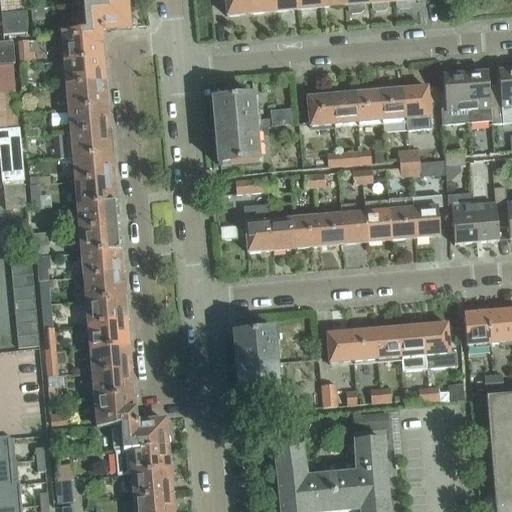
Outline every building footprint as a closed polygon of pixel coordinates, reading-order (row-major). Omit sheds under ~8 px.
[(251,16),(249,0),(224,0),(226,18),(251,16)] [(274,14),(273,0),(249,0),(251,16),(274,14)] [(297,0),(273,0),(274,14),(299,12),(297,0)] [(297,0),(299,12),(323,10),(322,0),(297,0)] [(347,7),(346,0),(322,0),(323,10),(347,7)] [(371,5),(370,0),(346,0),(347,7),(348,7),(348,13),(351,16),(361,15),(364,11),(364,6),(371,5)] [(394,0),(370,0),(371,5),(372,11),(375,13),(385,13),(388,9),(387,4),(395,3),(394,0)] [(394,0),(395,3),(396,9),(399,11),(409,10),(412,7),(411,2),(419,1),(419,0),(394,0)] [(22,12),(21,1),(1,3),(2,14),(22,12)] [(130,8),(127,6),(127,3),(89,6),(89,5),(83,6),(85,32),(85,34),(102,32),(129,30),(128,18),(131,15),(130,8)] [(26,34),(24,12),(22,12),(2,14),(4,36),(10,35),(26,34)] [(104,58),(102,32),(85,34),(85,32),(61,34),(64,65),(102,62),(102,60),(104,58)] [(29,66),(27,42),(18,43),(20,67),(29,66)] [(0,66),(13,66),(12,55),(11,45),(0,45),(0,66)] [(105,73),(105,65),(102,64),(102,62),(64,65),(66,89),(104,86),(103,75),(105,73)] [(0,77),(14,76),(13,66),(0,66),(0,77)] [(511,71),(498,73),(499,86),(488,86),(491,115),(502,114),(502,125),(504,126),(511,125),(511,71)] [(491,115),(488,86),(487,74),(465,76),(469,125),(491,123),(492,123),(491,115)] [(0,88),(15,87),(14,76),(0,77),(0,88)] [(469,125),(465,76),(443,77),(446,110),(441,111),(443,127),(469,125)] [(247,81),(222,83),(223,98),(249,96),(247,81)] [(34,83),(21,84),(22,92),(35,91),(34,83)] [(105,96),(104,86),(66,89),(68,113),(107,109),(106,107),(108,105),(108,98),(105,96)] [(0,98),(16,97),(15,87),(0,88),(0,98)] [(427,89),(403,91),(405,121),(406,121),(407,133),(431,131),(427,89)] [(405,121),(403,91),(379,93),(382,123),(405,121)] [(382,123),(379,93),(355,95),(358,126),(382,123)] [(358,126),(355,95),(331,97),(334,128),(358,126)] [(0,109),(17,108),(16,97),(0,98),(0,109)] [(334,128),(331,97),(306,99),(309,130),(334,128)] [(252,98),(213,101),(215,134),(255,131),(252,98)] [(0,120),(17,119),(17,108),(0,109),(0,120)] [(110,121),(109,113),(107,111),(107,109),(68,113),(70,137),(108,133),(107,123),(110,121)] [(502,114),(491,115),(492,123),(491,123),(491,126),(502,125),(502,114)] [(268,118),(260,119),(260,127),(269,126),(268,118)] [(0,130),(18,129),(17,119),(0,120),(0,130)] [(18,129),(0,130),(0,160),(2,184),(23,182),(18,129)] [(37,131),(26,132),(26,140),(37,139),(37,131)] [(258,163),(255,131),(215,134),(218,167),(258,163)] [(109,144),(108,133),(70,137),(58,138),(60,160),(73,159),(73,161),(111,158),(110,156),(113,153),(112,146),(109,144)] [(418,152),(408,153),(410,165),(419,165),(418,152)] [(370,153),(360,154),(361,166),(371,166),(370,153)] [(410,165),(408,153),(398,153),(399,166),(410,165)] [(444,155),(445,163),(465,161),(464,153),(444,155)] [(361,166),(360,154),(336,156),(338,169),(361,166)] [(338,169),(336,156),(327,157),(328,169),(338,169)] [(111,159),(111,158),(73,161),(75,185),(113,182),(112,171),(114,169),(113,162),(111,159)] [(465,168),(465,164),(465,161),(445,163),(445,170),(465,168)] [(411,178),(410,165),(399,166),(400,170),(400,179),(411,178)] [(420,177),(419,165),(410,165),(411,178),(420,177)] [(373,185),(372,172),(362,173),(363,185),(373,185)] [(363,185),(362,173),(352,174),(353,186),(363,185)] [(325,189),(324,176),(314,177),(315,190),(325,189)] [(315,190),(314,177),(304,178),(304,191),(315,190)] [(50,178),(30,180),(30,188),(42,187),(50,186),(50,178)] [(267,194),(266,181),(235,184),(236,197),(267,194)] [(114,192),(113,182),(75,185),(77,209),(115,205),(115,203),(117,201),(116,194),(114,192)] [(26,209),(25,186),(3,188),(5,211),(26,209)] [(40,187),(30,188),(32,211),(32,213),(41,212),(40,187)] [(505,189),(494,190),(495,202),(506,201),(505,189)] [(477,245),(473,208),(472,196),(447,198),(449,216),(452,215),(455,246),(477,245)] [(441,197),(413,200),(416,240),(441,238),(438,209),(442,209),(441,197)] [(416,240),(413,200),(389,202),(390,212),(392,242),(416,240)] [(511,241),(511,204),(507,205),(506,201),(495,202),(496,206),(498,230),(509,229),(510,242),(511,241)] [(115,208),(115,205),(77,209),(79,233),(117,229),(116,219),(118,217),(117,210),(115,208)] [(368,244),(366,214),(356,215),(355,206),(340,207),(341,216),(342,216),(344,246),(368,244)] [(496,206),(473,208),(477,245),(499,243),(498,230),(496,206)] [(269,207),(244,209),(248,255),(273,253),(270,222),(269,207)] [(392,242),(390,212),(366,214),(368,244),(392,242)] [(342,216),(341,216),(318,218),(320,248),(344,246),(342,216)] [(320,248),(318,218),(294,220),(297,251),(320,248)] [(297,251),(294,220),(270,222),(273,253),(297,251)] [(118,240),(117,229),(79,233),(81,257),(119,253),(119,251),(121,249),(120,242),(118,240)] [(45,235),(33,236),(35,258),(47,257),(45,235)] [(120,256),(119,253),(81,257),(83,281),(122,277),(121,267),(122,265),(122,257),(120,256)] [(47,259),(37,260),(39,285),(49,284),(47,259)] [(10,267),(11,279),(32,277),(31,265),(10,267)] [(32,277),(11,279),(12,290),(33,289),(32,277)] [(122,288),(122,277),(83,281),(85,304),(123,301),(123,299),(125,297),(124,289),(122,288)] [(51,307),(49,284),(39,285),(41,308),(51,307)] [(12,290),(14,302),(34,300),(33,289),(12,290)] [(14,302),(15,314),(35,312),(34,300),(14,302)] [(123,303),(123,301),(85,304),(88,329),(125,325),(124,315),(126,313),(126,305),(123,303)] [(54,332),(51,307),(41,308),(43,333),(54,332)] [(15,314),(16,326),(36,324),(35,312),(15,314)] [(511,343),(511,326),(511,313),(487,315),(490,346),(511,343)] [(490,346),(487,315),(463,317),(466,348),(490,346)] [(16,326),(17,338),(38,336),(36,324),(16,326)] [(126,336),(125,325),(88,329),(90,352),(127,349),(127,347),(129,345),(129,338),(126,336)] [(448,326),(423,328),(426,358),(450,356),(448,326)] [(426,358),(423,328),(399,330),(402,360),(426,358)] [(402,360),(399,330),(375,332),(378,362),(402,360)] [(56,355),(54,332),(43,333),(45,356),(56,355)] [(274,332),(233,336),(236,368),(277,365),(274,332)] [(378,362),(375,332),(351,334),(354,364),(378,362)] [(354,364),(351,334),(327,336),(329,366),(354,364)] [(17,340),(18,352),(40,350),(39,338),(17,340)] [(128,351),(127,349),(90,352),(92,376),(130,373),(129,363),(131,361),(130,353),(128,351)] [(58,379),(56,355),(45,356),(47,380),(58,379)] [(280,397),(277,365),(236,368),(239,401),(280,397)] [(131,383),(130,373),(92,376),(94,400),(132,397),(132,395),(134,393),(133,385),(131,383)] [(502,376),(493,377),(494,393),(503,392),(502,376)] [(494,393),(493,377),(484,378),(485,394),(494,393)] [(335,387),(321,388),(322,399),(323,410),(337,408),(335,387)] [(57,388),(49,389),(48,389),(49,402),(59,401),(57,388)] [(438,389),(428,390),(429,404),(439,403),(438,389)] [(429,404),(428,390),(418,392),(419,405),(429,404)] [(462,390),(446,392),(447,401),(463,400),(462,390)] [(381,405),(380,391),(370,392),(371,406),(381,405)] [(390,391),(380,391),(381,405),(391,404),(390,391)] [(357,407),(356,393),(346,395),(347,408),(357,407)] [(511,511),(511,396),(486,399),(495,511),(511,511)] [(137,425),(136,419),(134,401),(132,399),(132,397),(94,400),(97,429),(120,427),(137,425)] [(68,426),(66,415),(51,417),(52,428),(68,426)] [(165,435),(164,422),(137,425),(120,427),(121,432),(112,433),(114,453),(116,453),(166,448),(168,444),(168,436),(165,435)] [(61,446),(60,433),(60,432),(52,433),(53,447),(61,446)] [(0,465),(15,464),(15,463),(13,441),(0,441),(0,465)] [(292,450),(274,452),(277,482),(280,511),(390,511),(390,505),(387,476),(384,441),(355,443),(353,443),(354,464),(326,467),(326,476),(308,478),(304,449),(292,450)] [(167,459),(166,448),(116,453),(118,477),(130,476),(169,473),(168,466),(170,464),(170,461),(167,459)] [(43,449),(35,450),(36,462),(44,462),(43,449)] [(44,462),(36,462),(37,475),(46,474),(44,462)] [(15,464),(0,465),(0,488),(19,487),(16,463),(15,463),(15,464)] [(72,466),(55,468),(57,483),(74,482),(72,466)] [(169,475),(169,473),(130,476),(132,500),(171,497),(170,486),(172,484),(171,476),(169,475)] [(19,487),(0,488),(0,511),(21,510),(19,487)] [(417,504),(434,502),(433,493),(416,494),(417,504)] [(47,495),(39,496),(40,508),(48,507),(47,495)] [(172,507),(171,497),(132,500),(133,511),(174,511),(174,509),(172,507)]
